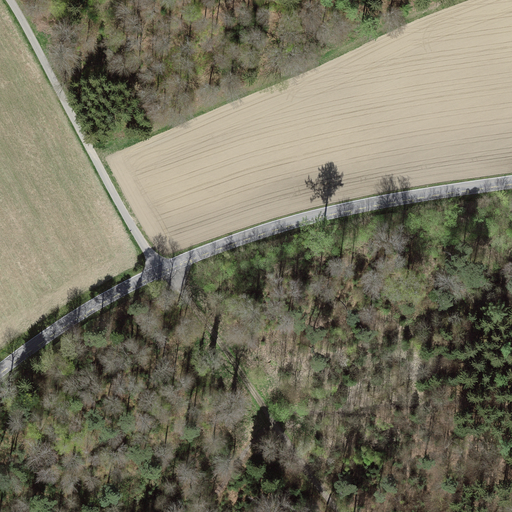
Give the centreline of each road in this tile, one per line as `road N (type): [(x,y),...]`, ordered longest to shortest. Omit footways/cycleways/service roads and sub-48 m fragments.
road 1 (tertiary): [(511,181),(276,226),(163,269)]
road 2 (residential): [(163,269),(9,0)]
road 3 (tertiary): [(163,269),(0,370)]
road 4 (track): [(163,269),(270,420)]
